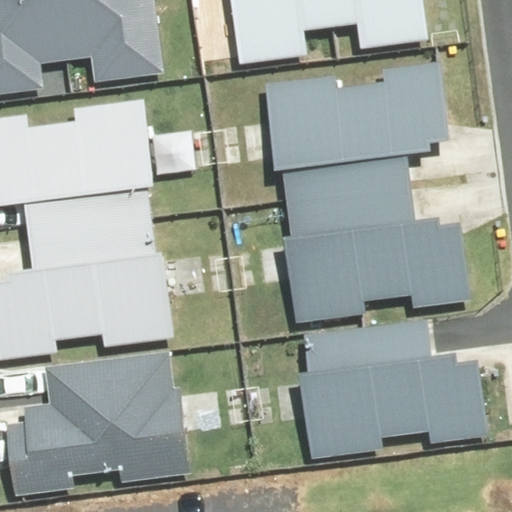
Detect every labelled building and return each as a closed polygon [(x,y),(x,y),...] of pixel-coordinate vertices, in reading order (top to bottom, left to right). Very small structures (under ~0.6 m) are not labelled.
[(0,0),(0,92),(58,84),(55,63),(103,56),(107,83),(177,72),(166,0),(0,0)] [(245,0),(254,56),(326,45),(323,23),(372,16),(376,43),(446,33),(440,0),(245,0)] [(351,74),(283,82),(310,323),(388,315),(386,301),(419,297),(421,316),(488,309),(478,222),(421,228),(412,146),(457,141),(448,62),(404,67),(406,86),(353,91),(351,74)] [(172,170),(161,83),(88,93),(90,104),(42,111),(40,98),(0,102),(0,194),(18,192),(19,202),(49,198),(57,258),(30,261),(32,274),(5,277),(15,355),(85,346),(83,334),(114,330),(115,340),(197,330),(185,237),(173,238),(164,171),(172,170)] [(441,321),(317,334),(330,458),(400,451),(399,437),(443,432),(444,442),(504,436),(496,358),(476,360),(475,353),(445,356),(441,321)] [(44,422),(20,425),(29,495),(92,488),(91,474),(137,468),(139,480),(208,472),(197,387),(187,388),(183,354),(62,368),(66,405),(42,408),(44,422)]
